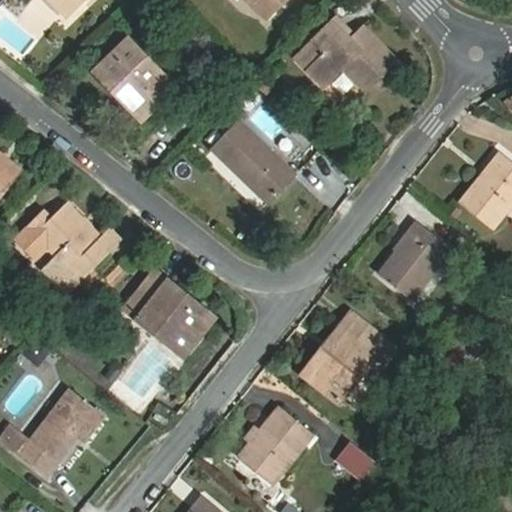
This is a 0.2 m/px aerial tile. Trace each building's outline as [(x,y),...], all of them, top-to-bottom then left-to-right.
[(51,0),(69,18),(88,0),(51,0)] [(247,0),(268,21),(290,0),(247,0)] [(297,58),(325,87),(344,68),(367,91),(397,61),(365,28),(352,40),(334,22),(297,58)] [(116,80),(149,114),(176,88),(129,40),(96,72),(109,86),(116,80)] [(241,121),(213,150),(269,204),(297,175),(241,121)] [(0,197),(22,170),(0,153),(0,197)] [(494,227),(511,205),(511,164),(501,155),(462,202),(494,227)] [(48,247),(59,257),(82,281),(94,269),(120,244),(108,231),(101,239),(67,204),(51,219),(45,213),(19,240),(37,258),(48,247)] [(418,222),(398,248),(400,249),(380,276),(412,301),(453,250),(418,222)] [(105,280),(109,283),(125,267),(121,263),(105,280)] [(109,283),(112,287),(129,271),(125,267),(109,283)] [(82,281),(80,283),(91,295),(106,281),(94,269),(82,281)] [(181,299),(185,295),(156,272),(126,309),(185,356),(211,323),(181,299)] [(331,348),(308,377),(341,402),(378,355),(386,362),(396,349),(352,313),(327,345),(331,348)] [(112,368),(105,377),(114,385),(121,376),(112,368)] [(85,442),(105,417),(70,391),(31,441),(10,427),(0,440),(0,441),(48,478),(79,438),(85,442)] [(281,407),(240,459),(273,485),(314,434),(281,407)] [(339,458),(364,477),(376,462),(352,442),(339,458)] [(222,511),(204,496),(191,511),(222,511)]
